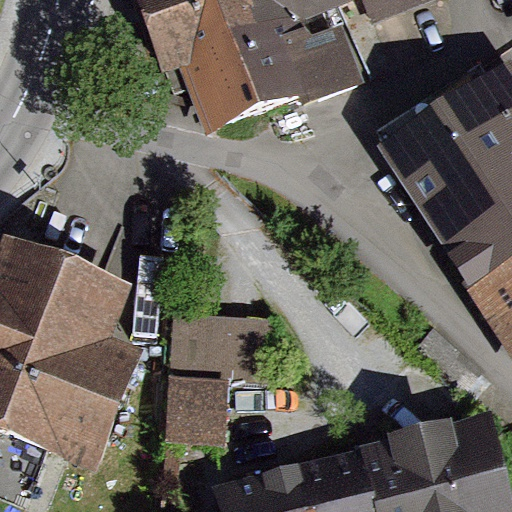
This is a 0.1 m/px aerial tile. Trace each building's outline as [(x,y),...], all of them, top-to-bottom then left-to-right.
[(134,0),(164,79),(182,73),(187,86),(205,135),(311,96),(363,77),(340,14),(359,7),(367,29),(438,3),(436,0),(134,0)] [(511,70),(376,158),(511,368),(511,70)] [(131,294),(5,245),(0,257),(0,440),(95,477),(141,359),(111,347),(131,294)] [(280,323),(165,318),(160,447),(230,450),(233,390),(278,392),(280,323)] [(422,348),(472,391),(486,374),(436,332),(422,348)] [(363,451),(366,466),(377,511),(511,511),(511,505),(494,433),(457,442),(454,428),(363,451)] [(377,511),(366,466),(307,482),(314,511),(377,511)] [(314,511),(307,482),(221,504),(223,511),(314,511)]
